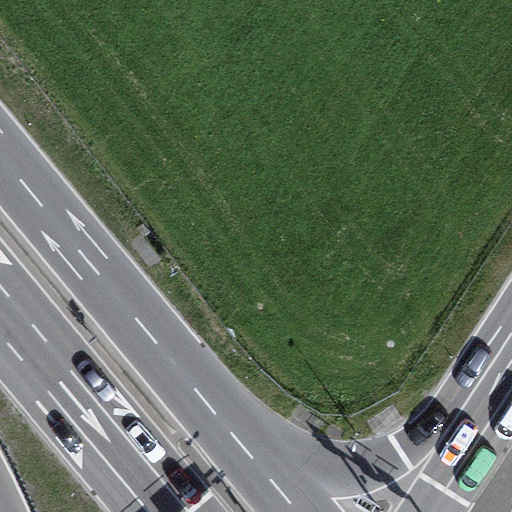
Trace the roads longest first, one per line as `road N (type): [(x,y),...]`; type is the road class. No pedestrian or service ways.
road 1 (motorway): [(511,341),(418,442),(361,470),(296,468),(257,450),(219,417)]
road 2 (motorway): [(219,417),(0,154)]
road 3 (motorway): [(0,310),(167,511)]
road 4 (primary): [(511,378),(430,511)]
road 5 (motorway): [(295,511),(219,417)]
